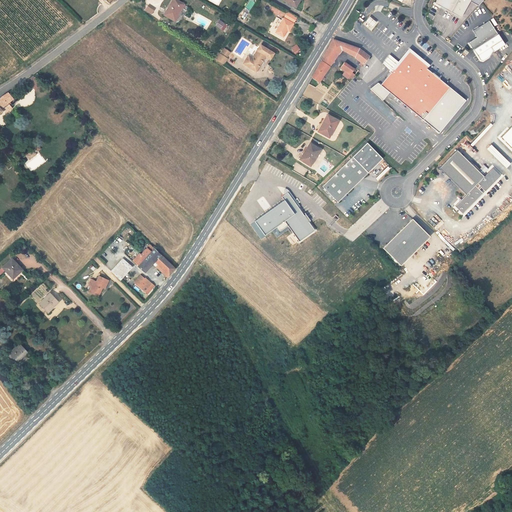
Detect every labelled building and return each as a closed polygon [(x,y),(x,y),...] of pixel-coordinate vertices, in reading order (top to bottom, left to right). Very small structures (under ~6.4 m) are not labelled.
[(169,12),(166,16),(175,21),(177,17),(185,4),(177,0),(172,0),(166,10),(169,12)] [(436,0),(435,4),(451,13),(457,0),(436,0)] [(457,0),(451,13),(460,18),(469,1),(478,6),(482,0),(457,0)] [(148,6),(145,10),(151,14),(154,10),(154,9),(148,5),(148,6)] [(289,31),(297,17),(288,12),(276,33),(283,37),(287,30),(289,31)] [(376,22),(369,16),(364,22),(371,27),(376,22)] [(221,29),(224,24),(219,20),(215,25),(221,29)] [(469,42),(473,49),(498,34),(489,20),(473,31),(477,37),(469,42)] [(498,34),(473,49),(480,60),(482,61),(488,57),(492,50),(490,47),(502,40),(498,34)] [(359,49),(333,40),(312,77),(319,82),(341,49),(355,57),(359,49)] [(502,40),(490,47),(492,50),(493,51),(504,44),(502,40)] [(290,48),(294,53),(300,49),(296,44),(290,48)] [(270,59),(274,53),(260,45),(253,58),(250,62),(246,59),(243,63),(248,66),(256,71),(266,56),(270,59)] [(220,54),(216,60),(223,65),(227,59),(226,58),(230,53),(224,48),(220,54)] [(369,56),(359,49),(355,57),(363,64),(369,56)] [(466,101),(449,88),(427,69),(429,67),(409,50),(397,65),(394,69),(380,85),(389,93),(423,120),(439,133),(466,101)] [(384,61),(394,69),(397,65),(388,57),(384,61)] [(345,62),(340,68),(345,72),(350,75),(351,72),(354,69),(345,62)] [(33,75),(27,80),(31,85),(37,80),(33,75)] [(377,83),(369,87),(382,101),(389,93),(380,85),(377,83)] [(347,93),(343,90),(338,97),(341,100),(347,93)] [(2,97),(0,98),(0,113),(4,110),(2,108),(9,102),(13,99),(8,93),(2,97)] [(4,110),(6,113),(13,107),(9,102),(2,108),(4,110)] [(329,137),(338,120),(327,115),(322,124),(323,124),(319,132),(329,137)] [(511,125),(500,137),(511,148),(511,125)] [(310,166),(320,150),(310,143),(304,152),(305,152),(300,160),(310,166)] [(485,148),(503,165),(507,160),(490,144),(485,148)] [(466,195),(455,206),(463,214),(483,193),(479,189),(476,186),(484,177),(457,150),(439,168),(466,195)] [(352,157),(322,186),(337,202),(368,173),(352,157)] [(476,186),(479,189),(481,187),(485,191),(500,176),(493,168),(484,177),(476,186)] [(298,241),(314,230),(307,221),(309,221),(286,190),(285,191),(281,186),(279,188),(283,194),(280,196),(283,200),(250,223),(254,228),(257,226),(264,235),(276,226),(279,230),(287,224),(298,241)] [(383,248),(400,266),(430,237),(412,219),(383,248)] [(175,268),(150,244),(141,254),(140,253),(133,261),(138,266),(145,272),(152,263),(154,261),(169,275),(175,268)] [(12,258),(2,267),(6,272),(7,271),(14,278),(22,270),(12,258)] [(111,272),(120,280),(132,268),(123,259),(111,272)] [(169,275),(154,261),(152,263),(167,277),(169,275)] [(89,292),(94,294),(95,291),(100,293),(102,287),(104,288),(108,280),(99,276),(96,282),(91,279),(88,285),(91,287),(89,292)] [(141,276),(134,283),(147,294),(154,286),(145,278),(144,279),(141,276)] [(47,312),(58,301),(50,293),(39,304),(47,312)] [(28,352),(19,343),(9,353),(18,362),(28,352)]
